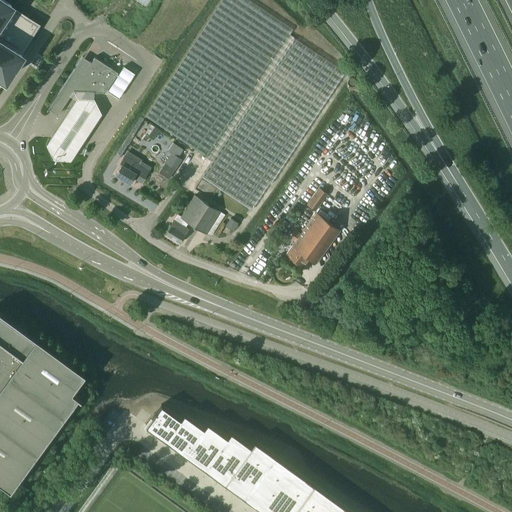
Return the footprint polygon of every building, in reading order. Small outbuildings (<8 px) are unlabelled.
[(22,53),(18,51),(36,24),(9,7),(11,4),(5,0),(0,0),(0,79),(2,76),(5,79),(22,53)] [(221,0),(146,117),(212,161),(202,177),(251,209),(345,71),(289,34),(293,29),(249,0),(221,0)] [(75,67),(48,108),(54,112),(57,114),(73,90),(104,92),(118,72),(94,57),(84,73),(75,67)] [(57,134),(49,146),(56,159),(73,161),(82,148),(104,115),(97,101),(97,98),(97,93),(75,91),(71,97),(75,100),(78,102),(57,134)] [(122,165),(115,174),(129,183),(133,177),(141,183),(151,168),(142,162),(139,166),(125,156),(120,163),(122,165)] [(319,189),(308,204),(316,210),(327,194),(319,189)] [(181,216),(178,214),(165,234),(180,243),(189,229),(181,224),(184,219),(207,233),(220,211),(195,195),(181,216)] [(295,241),(286,254),(303,266),(309,257),(316,262),(339,229),(316,212),(300,234),(295,230),(290,237),(295,241)] [(237,222),(231,219),(226,226),(232,229),(237,222)] [(34,337),(35,337),(34,339),(0,314),(0,481),(10,489),(77,396),(80,398),(81,398),(71,391),(84,373),(35,336),(34,337)] [(161,404),(145,426),(264,511),(352,511),(254,440),(250,445),(230,431),(227,436),(207,422),(203,427),(184,413),(180,418),(161,404)]
